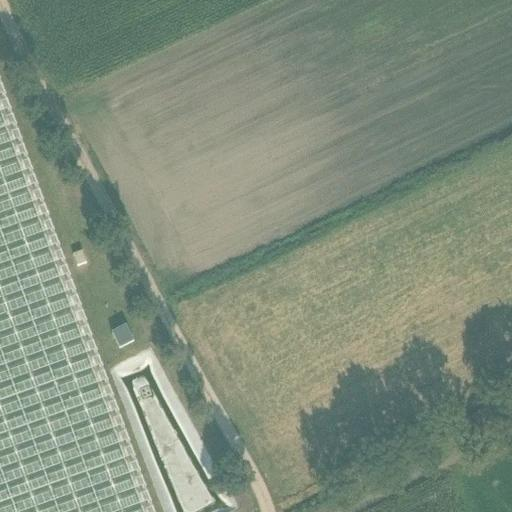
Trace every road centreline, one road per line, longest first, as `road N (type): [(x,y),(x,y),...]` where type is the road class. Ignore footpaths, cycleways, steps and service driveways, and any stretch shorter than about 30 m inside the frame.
road 1 (track): [(268,511),(0,4)]
road 2 (unclassified): [(352,511),(511,427)]
